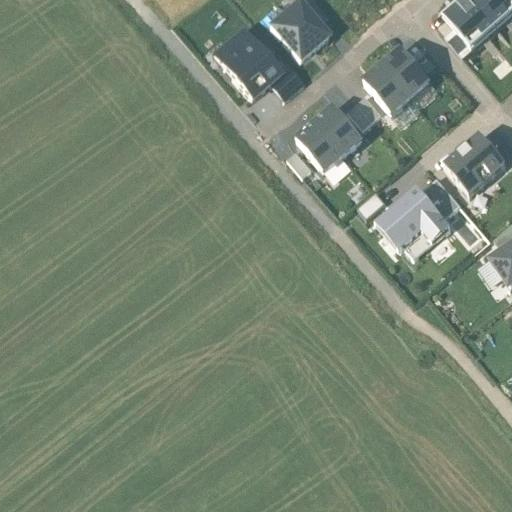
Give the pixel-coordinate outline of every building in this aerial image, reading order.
[(298,0),(294,4),(298,8),(317,31),(326,23),(306,0),(298,0)] [(471,55),(497,34),(468,0),(442,22),(453,35),(471,55)] [(468,0),(497,34),(511,20),(511,1),(511,0),(468,0)] [(269,33),(299,68),(328,43),(317,31),(298,8),(269,33)] [(471,55),(453,35),(444,43),(461,63),(471,55)] [(213,63),(251,107),(269,91),(279,82),(270,71),(242,38),(213,63)] [(427,80),(437,72),(415,46),(406,54),(427,80)] [(383,73),(410,106),(430,89),(401,57),(383,73)] [(279,63),(270,71),(279,82),(269,91),(283,108),(303,91),(279,63)] [(364,89),(391,121),(410,106),(383,73),(364,89)] [(371,129),(381,121),(365,102),(356,110),(371,129)] [(315,131),(343,163),(362,147),(334,114),(315,131)] [(295,148),(323,180),(343,163),(315,131),(295,148)] [(485,148),(504,170),(511,162),(511,156),(496,138),(485,148)] [(443,175),(470,204),(506,172),(504,170),(485,148),(479,142),(443,175)] [(437,184),(419,199),(443,227),(460,212),(437,184)] [(417,196),(375,231),(398,259),(403,255),(413,267),(431,252),(450,235),(443,227),(419,199),(417,196)] [(502,257),(511,250),(511,229),(494,245),(502,257)] [(504,285),(511,295),(511,294),(511,250),(502,257),(490,265),(497,275),(495,276),(502,286),(504,285)]
